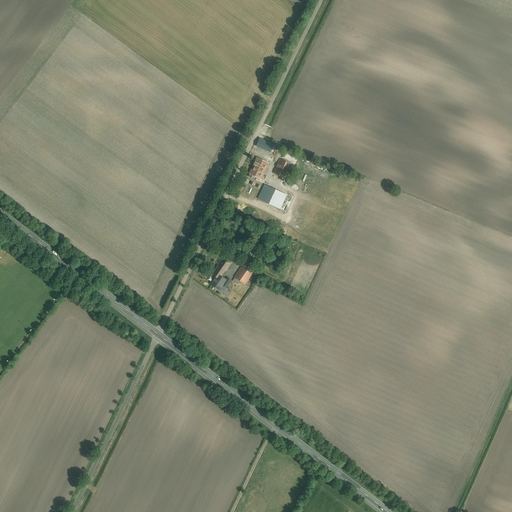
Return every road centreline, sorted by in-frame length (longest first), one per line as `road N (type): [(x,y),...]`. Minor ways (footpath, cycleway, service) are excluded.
road 1 (unclassified): [(158,334),(323,0)]
road 2 (primary): [(387,511),(158,334)]
road 3 (primary): [(158,334),(0,211)]
road 4 (unclassified): [(71,511),(158,334)]
